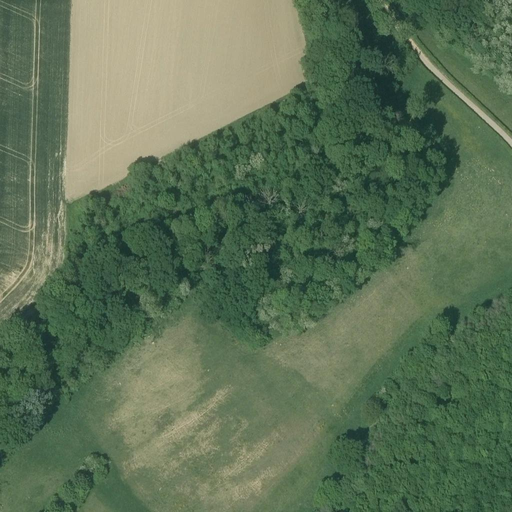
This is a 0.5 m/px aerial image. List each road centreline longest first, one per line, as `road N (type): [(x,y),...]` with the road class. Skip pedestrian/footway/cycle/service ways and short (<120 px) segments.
road 1 (track): [(511,297),(430,359),(318,511)]
road 2 (track): [(379,0),(420,57),(511,145)]
